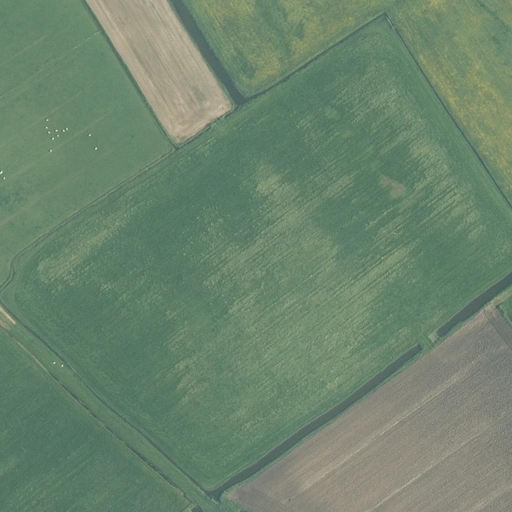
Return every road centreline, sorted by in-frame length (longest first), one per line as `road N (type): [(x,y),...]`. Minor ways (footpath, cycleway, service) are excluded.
road 1 (track): [(217,511),(0,317)]
road 2 (track): [(419,335),(433,352),(511,290)]
